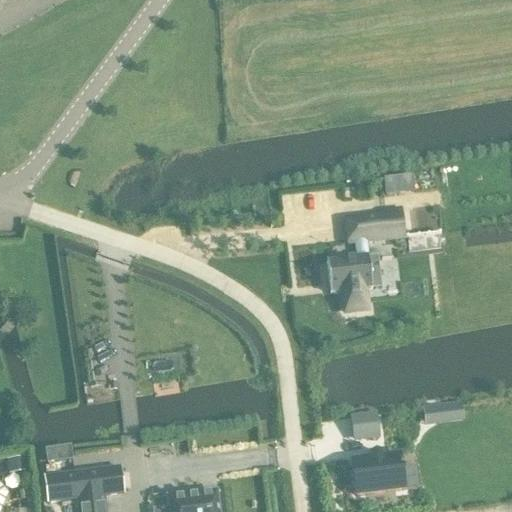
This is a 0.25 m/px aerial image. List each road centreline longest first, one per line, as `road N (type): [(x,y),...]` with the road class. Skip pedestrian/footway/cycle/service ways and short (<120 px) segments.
road 1 (unclassified): [(303,511),(284,358),(261,312),(197,269),(29,211)]
road 2 (unknown): [(511,46),(222,72)]
road 3 (unclassified): [(0,197),(50,146),(160,0)]
